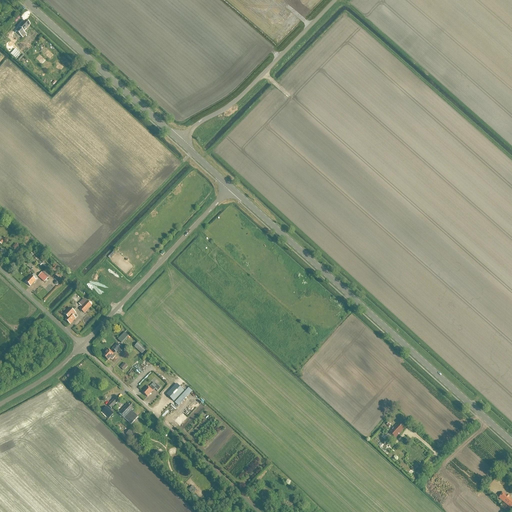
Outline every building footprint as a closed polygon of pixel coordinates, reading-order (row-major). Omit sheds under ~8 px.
[(23,33),(30,26),(25,22),(19,29),(20,29),(16,33),(22,39),(26,35),(23,33)] [(16,49),(11,54),(15,59),(20,54),(16,49)] [(35,263),(39,260),(33,252),(29,255),(35,263)] [(48,279),(42,274),(42,273),(38,277),(44,283),(48,279)] [(28,280),(25,283),(30,287),(33,284),(35,281),(30,277),(28,280)] [(84,299),(79,305),(82,308),(80,310),(84,314),(92,306),(87,302),(84,299)] [(76,315),(70,309),(63,315),(67,319),(65,321),(70,325),(78,317),(75,315),(76,315)] [(123,344),(130,336),(125,333),(119,340),(123,344)] [(113,350),(110,352),(109,351),(103,357),(108,361),(110,359),(112,361),(116,357),(114,355),(116,353),(117,353),(120,355),(124,351),(117,344),(112,350),(113,350)] [(142,355),(146,351),(138,344),(134,348),(142,355)] [(125,371),(129,367),(125,363),(121,367),(125,371)] [(158,393),(161,389),(157,385),(156,386),(153,384),(151,386),(149,388),(148,388),(142,393),(147,398),(155,390),(158,393)] [(167,396),(174,403),(184,392),(177,385),(167,396)] [(179,407),(194,393),(190,388),(175,403),(179,407)] [(114,399),(107,406),(111,410),(118,403),(114,399)] [(128,422),(135,414),(132,412),(133,410),(133,409),(134,408),(130,405),(130,406),(128,404),(119,414),(128,422)] [(113,414),(107,408),(102,412),(109,419),(113,414)] [(397,425),(389,433),(396,439),(404,430),(399,425),(398,427),(397,425)] [(136,438),(130,431),(126,435),(133,442),(136,438)] [(389,439),(382,447),(386,450),(393,442),(389,439)] [(503,494),(499,499),(511,508),(511,506),(511,501),(510,499),(503,494)]
